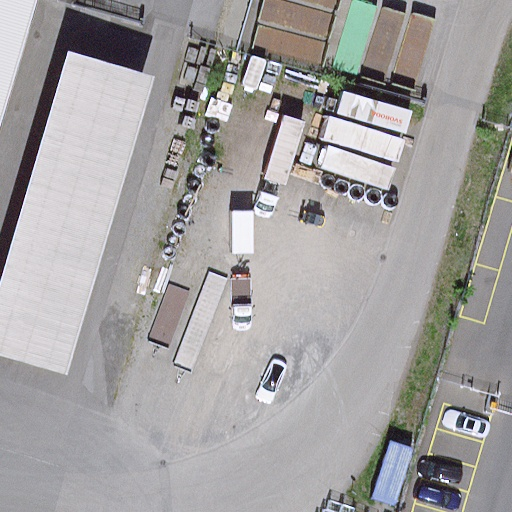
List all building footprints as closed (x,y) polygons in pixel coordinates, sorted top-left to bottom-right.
[(0,0),(0,38),(11,0),(0,0)] [(273,0),(273,3),(288,6),(286,18),(311,23),(315,0),(335,0),(345,2),(345,0),(273,0)] [(0,361),(65,381),(153,82),(71,58),(0,295),(0,361)] [(511,156),(511,124),(501,152),(511,156)] [(511,173),(509,172),(456,308),(511,330),(511,328),(511,173)] [(237,259),(220,305),(274,324),(290,278),(237,259)]
